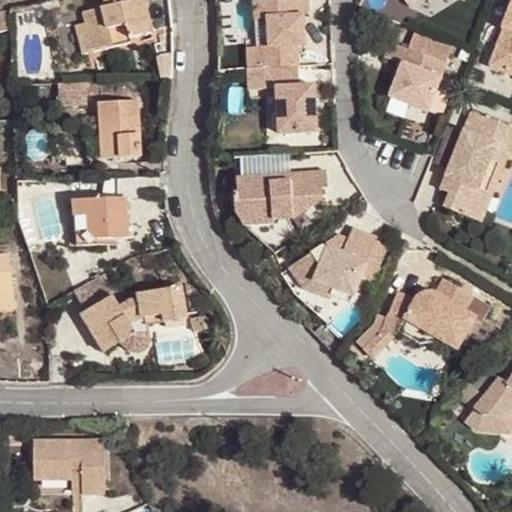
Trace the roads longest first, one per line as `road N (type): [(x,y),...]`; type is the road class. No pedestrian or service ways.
road 1 (residential): [(268,330),(207,260),(180,211),(186,0)]
road 2 (residential): [(0,401),(219,397)]
road 3 (residential): [(343,0),(349,147),(385,181)]
road 4 (residential): [(448,511),(341,400)]
road 5 (residential): [(219,397),(341,400)]
